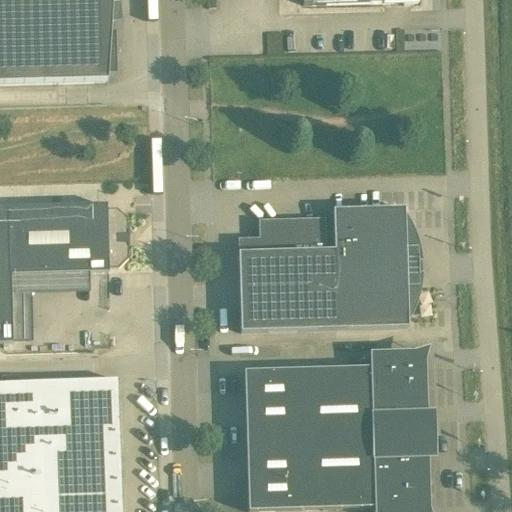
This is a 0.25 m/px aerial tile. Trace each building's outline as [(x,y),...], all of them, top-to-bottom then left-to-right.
[(0,0),(0,86),(107,84),(108,78),(116,78),(114,35),(110,35),(111,19),(122,18),(119,0),(0,0)] [(106,211),(106,207),(6,210),(0,210),(0,345),(10,345),(8,278),(108,275),(108,272),(118,271),(128,261),(126,220),(116,211),(106,211)] [(240,335),(408,330),(407,325),(415,310),(420,295),(422,278),(422,262),(419,246),(413,230),(404,216),(404,211),(333,213),(333,221),(258,223),(259,255),(238,256),(240,335)] [(427,511),(428,508),(423,366),(413,356),(371,358),(371,371),(244,375),(247,511),(320,511),(375,510),(375,511),(427,511)] [(0,511),(121,511),(117,382),(0,386),(0,511)]
